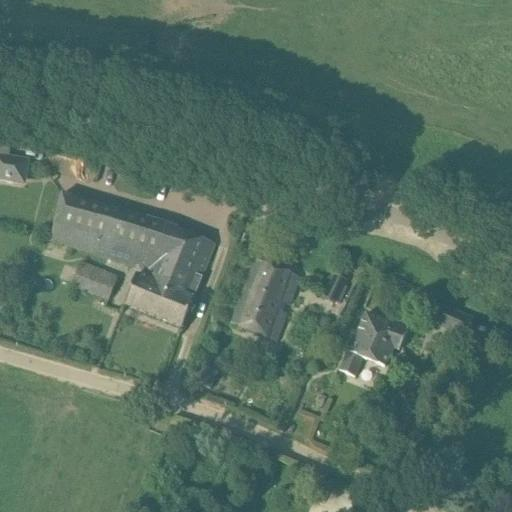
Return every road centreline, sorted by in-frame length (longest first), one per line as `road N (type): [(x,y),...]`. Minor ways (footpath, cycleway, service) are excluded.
road 1 (unclassified): [(511,267),(240,157),(0,96)]
road 2 (unclassified): [(423,511),(248,426),(0,355)]
road 3 (track): [(139,42),(0,32)]
